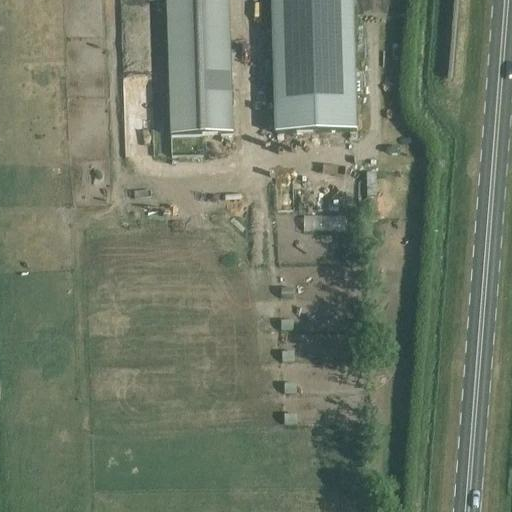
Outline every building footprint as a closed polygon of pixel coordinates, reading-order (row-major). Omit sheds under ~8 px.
[(353,0),(271,0),(275,137),(358,135),(353,0)] [(292,177),(292,190),(315,190),(315,177),(292,177)] [(381,204),(380,178),(363,179),(363,204),(381,204)] [(78,202),(106,196),(105,187),(76,193),(78,202)] [(319,228),(318,218),(302,218),(303,229),(319,228)]
